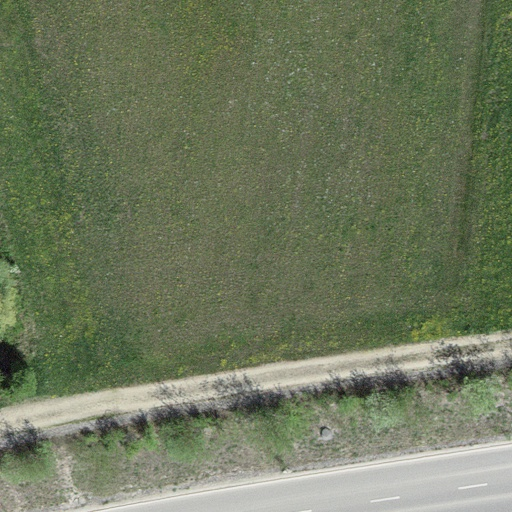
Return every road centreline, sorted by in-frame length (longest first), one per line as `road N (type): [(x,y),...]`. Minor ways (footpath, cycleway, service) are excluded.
road 1 (track): [(0,428),(153,394),(511,341)]
road 2 (unclassified): [(319,511),(511,482)]
